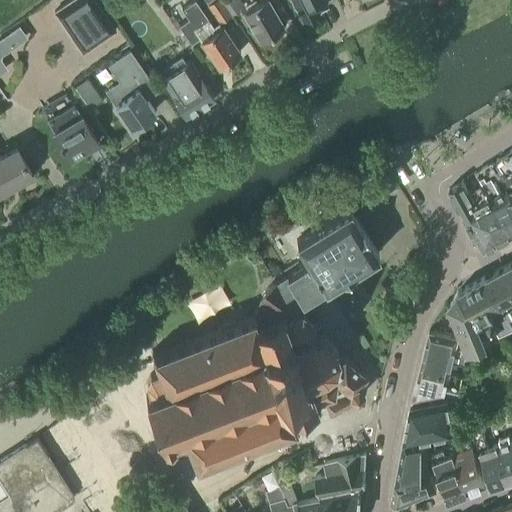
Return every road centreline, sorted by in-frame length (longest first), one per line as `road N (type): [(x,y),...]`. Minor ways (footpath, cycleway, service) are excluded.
road 1 (residential): [(0,240),(282,63),(403,0)]
road 2 (residential): [(392,417),(348,417),(224,476),(118,499)]
road 3 (residential): [(511,130),(431,182),(446,226),(437,283)]
road 4 (residential): [(392,417),(437,283)]
